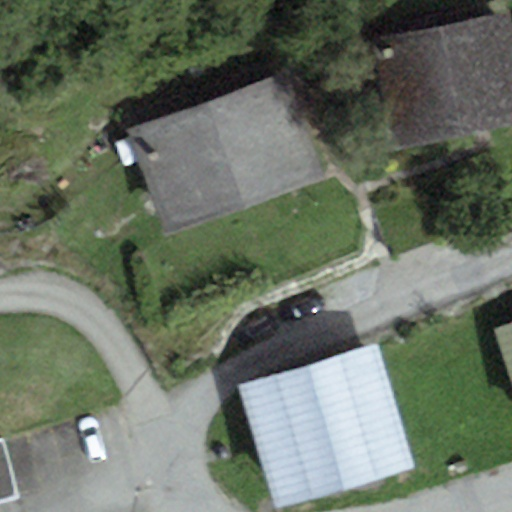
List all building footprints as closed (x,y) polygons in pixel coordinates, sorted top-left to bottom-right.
[(511,34),(507,11),(369,39),(391,148),(511,123),(511,34)] [(127,134),(168,239),(331,177),(290,71),(127,134)] [(511,328),(495,335),(511,383),(511,328)] [(277,511),(414,473),(377,345),(239,384),(275,511),(277,511)] [(0,495),(21,489),(6,435),(0,436),(0,495)]
